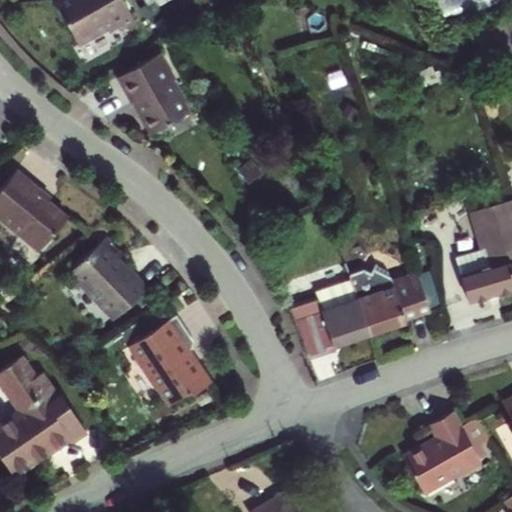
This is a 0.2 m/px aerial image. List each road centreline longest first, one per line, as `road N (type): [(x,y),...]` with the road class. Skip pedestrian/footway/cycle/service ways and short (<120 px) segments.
road 1 (residential): [(0,77),(149,194),(195,242),(240,302),(295,411)]
road 2 (residential): [(67,511),(176,457),(295,411)]
road 3 (residential): [(295,411),(511,337)]
road 4 (residential): [(295,411),(359,511)]
